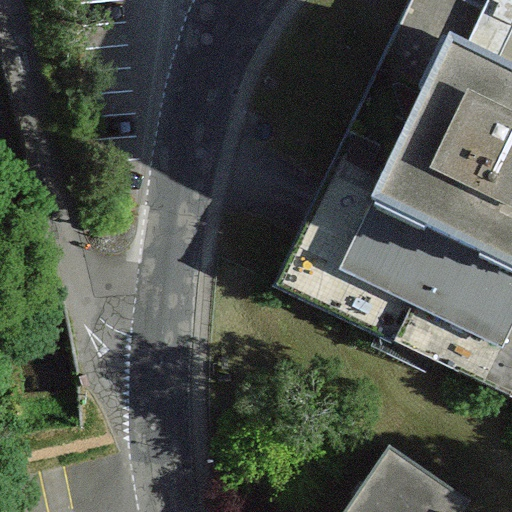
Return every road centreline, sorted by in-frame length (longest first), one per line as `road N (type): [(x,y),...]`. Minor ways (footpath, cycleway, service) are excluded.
road 1 (unclassified): [(6,0),(88,295),(110,323),(162,340)]
road 2 (tertiary): [(162,340),(198,101),(242,0)]
road 3 (tertiary): [(168,511),(162,340)]
